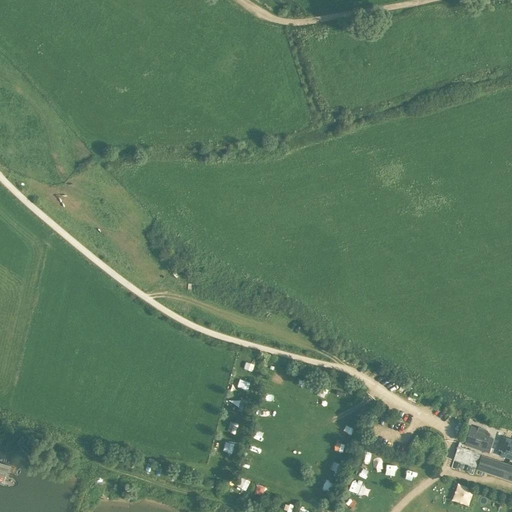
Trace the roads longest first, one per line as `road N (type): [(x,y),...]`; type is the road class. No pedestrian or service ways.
road 1 (unclassified): [(0,176),(126,285),(180,320),(362,377),(447,433),(446,469),(511,485)]
road 2 (track): [(429,0),(293,20),(242,0)]
